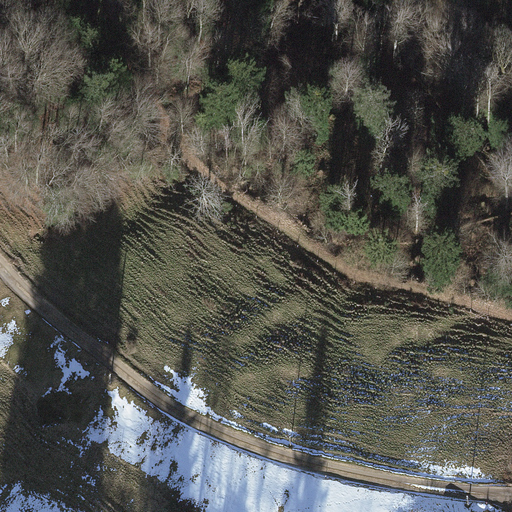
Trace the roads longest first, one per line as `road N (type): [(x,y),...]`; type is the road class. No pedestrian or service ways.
road 1 (track): [(511,496),(433,490),(284,458),(125,387),(0,259)]
road 2 (track): [(511,314),(357,277),(183,158),(141,81),(95,42),(71,0)]
